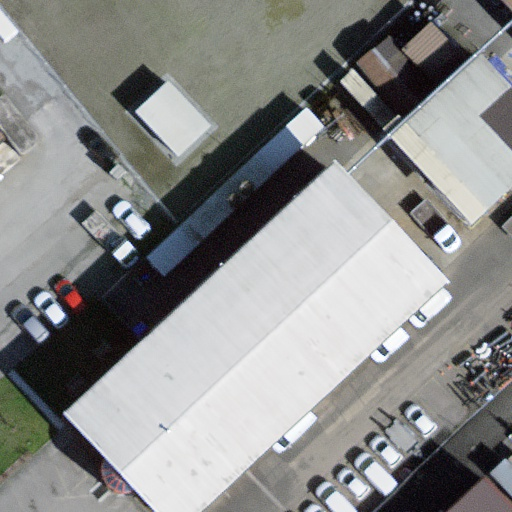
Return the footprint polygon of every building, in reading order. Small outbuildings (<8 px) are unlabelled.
[(333,0),(258,0),(215,46),(263,91),(342,8),(333,0)] [(419,14),(361,64),(388,94),(445,44),(419,14)] [(460,216),(511,169),(511,89),(470,43),(378,125),(460,216)] [(345,168),(84,407),(180,511),(190,511),(447,278),(345,168)] [(510,511),(511,505),(492,484),(462,511),(510,511)]
